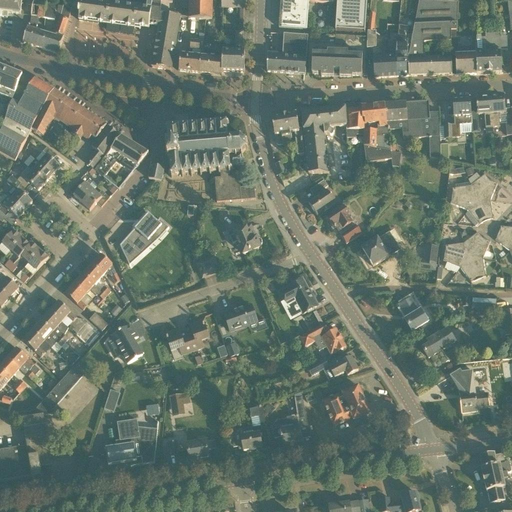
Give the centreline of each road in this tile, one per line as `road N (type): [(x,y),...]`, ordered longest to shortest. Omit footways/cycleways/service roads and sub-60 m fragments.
road 1 (residential): [(255,99),(68,71),(0,52)]
road 2 (residential): [(255,99),(511,82)]
road 3 (secondary): [(48,511),(241,482)]
road 4 (secondary): [(241,482),(432,452)]
road 5 (residential): [(140,317),(309,257)]
road 6 (tertiary): [(432,452),(404,393),(340,299)]
road 7 (residential): [(511,295),(383,287),(340,299)]
road 8 (tertiary): [(309,257),(268,170),(255,99)]
road 9 (residential): [(70,259),(34,217),(57,199),(93,228)]
